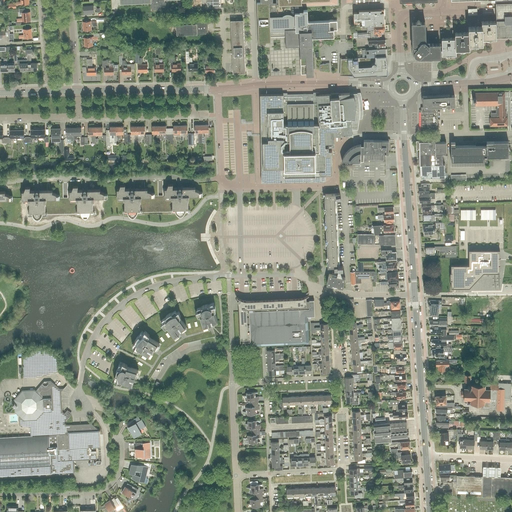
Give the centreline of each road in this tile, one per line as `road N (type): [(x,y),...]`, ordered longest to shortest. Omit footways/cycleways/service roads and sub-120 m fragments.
road 1 (residential): [(76,474),(105,471),(107,464),(103,429),(80,391),(90,343),(120,305),(146,290),(193,278),(300,274),(328,292),(414,295)]
road 2 (tertiary): [(414,295),(402,98)]
road 3 (tertiary): [(426,457),(414,295)]
road 4 (residential): [(0,494),(105,488),(122,464),(119,438)]
road 5 (secondary): [(77,91),(218,88)]
road 6 (secondary): [(391,85),(255,85)]
road 7 (residential): [(80,117),(207,113)]
